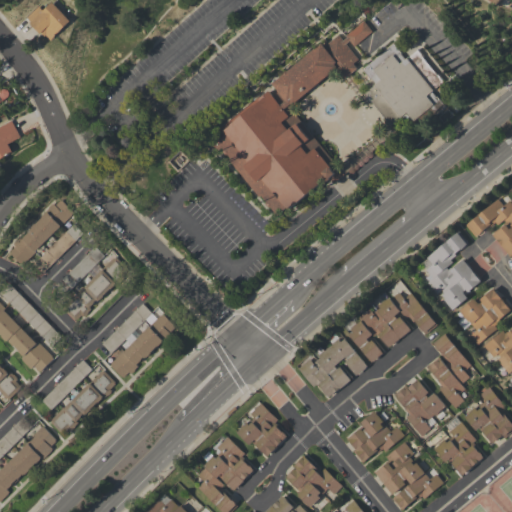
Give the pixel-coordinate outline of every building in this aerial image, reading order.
[(69,20),(55,33),(56,34),(50,39),(46,34),(44,36),(41,32),(40,33),(29,22),(30,21),(26,17),(38,5),(42,10),(51,1),(69,20)] [(371,31),(353,46),(348,40),(345,43),(357,59),(352,63),(356,67),(343,79),(335,69),(289,107),(335,162),(334,162),(344,174),(333,183),(329,178),(325,181),(324,180),(295,204),(295,203),(288,209),(286,206),(276,214),(269,206),(267,208),(263,203),(265,201),(260,195),(259,196),(228,159),(230,158),(226,153),(223,155),(220,151),(222,149),(220,147),(218,148),(216,145),(214,147),(207,138),(228,120),(230,123),(260,98),(259,97),(267,90),(272,95),(277,91),(270,83),(280,75),(279,74),(284,69),(286,70),(319,42),(322,46),(337,34),(342,40),(346,37),(345,35),(363,20),(371,31)] [(422,56),(422,57),(436,74),(437,74),(443,81),(431,91),(435,96),(436,96),(445,106),(436,113),(435,112),(422,123),(422,124),(414,131),(401,115),(389,125),(384,119),(384,118),(369,100),(363,94),(375,83),(370,77),(369,78),(362,69),(393,43),(401,52),(400,53),(405,59),(417,49),(422,56)] [(0,87),(1,89),(3,88),(6,88),(9,92),(8,96),(0,102),(0,87)] [(20,136),(8,143),(12,151),(0,158),(0,126),(11,120),(20,136)] [(503,205),(509,200),(511,203),(511,254),(510,256),(492,235),(494,233),(493,233),(496,231),(503,225),(502,224),(504,221),(503,219),(497,224),(495,222),(489,226),(488,225),(475,236),(465,224),(498,198),(503,205)] [(72,212),(70,213),(71,214),(60,226),(59,226),(34,250),(35,251),(21,265),(9,252),(10,252),(9,251),(14,246),(12,244),(13,243),(13,242),(16,239),(16,240),(20,236),(21,237),(26,233),(27,233),(29,231),(28,229),(29,229),(28,228),(33,223),(33,224),(41,217),(39,215),(50,203),(51,204),(52,203),(54,205),(59,200),(60,200),(61,200),(72,212)] [(83,233),(42,273),(32,264),(73,223),(83,233)] [(468,242),(465,245),(460,249),(460,248),(454,253),(455,255),(450,259),(452,262),(446,267),(448,269),(450,267),(451,269),(463,259),(480,281),(464,294),(467,297),(452,309),(444,299),(445,298),(442,295),(444,293),(441,289),(437,293),(427,282),(432,278),(426,269),(432,264),(426,257),(458,231),(468,242)] [(105,255),(96,264),(101,270),(113,258),(114,258),(116,256),(128,268),(127,269),(128,270),(119,279),(121,281),(117,285),(116,283),(111,288),(103,295),(104,296),(100,300),(99,299),(95,303),(94,302),(89,307),(91,309),(87,312),(88,313),(85,316),(84,315),(83,316),(82,314),(76,321),(62,307),(75,294),(76,295),(94,277),(88,271),(63,296),(57,290),(59,288),(56,284),(95,246),(105,255)] [(61,336),(51,345),(0,293),(0,291),(8,283),(61,336)] [(511,308),(498,320),(499,321),(494,325),(497,328),(477,344),(469,335),(476,330),(470,323),(463,329),(457,321),(461,318),(457,313),(460,311),(459,310),(474,298),(476,301),(493,288),(501,298),(503,297),(511,308)] [(437,324),(425,334),(414,320),(413,321),(409,316),(406,318),(400,311),(397,313),(410,329),(389,347),(379,335),(378,337),(376,334),(373,336),(372,334),(370,336),(373,341),(382,353),(377,356),(378,357),(374,361),(373,360),(371,362),(348,333),(352,330),(350,329),(361,320),(358,317),(369,308),(372,312),(376,309),(378,310),(380,308),(378,305),(388,297),(390,299),(398,292),(403,298),(410,292),(437,324)] [(3,309),(36,342),(38,341),(52,356),(51,356),(53,358),(40,371),(39,370),(39,371),(33,365),(30,368),(21,359),(22,359),(21,358),(23,355),(23,354),(22,355),(8,341),(9,340),(8,339),(7,341),(6,340),(5,340),(1,336),(1,335),(0,334),(0,302),(5,307),(3,309)] [(143,303),(157,318),(161,314),(161,315),(163,313),(176,326),(170,332),(172,334),(165,341),(164,340),(158,346),(158,345),(151,352),(151,353),(147,357),(146,356),(142,360),(142,359),(137,364),(138,366),(135,369),(136,369),(132,373),(132,372),(130,373),(129,372),(124,377),(123,376),(122,377),(110,365),(112,363),(111,362),(123,350),(124,351),(131,344),(126,338),(111,353),(102,343),(143,303)] [(504,332),(507,330),(508,332),(511,328),(511,370),(509,373),(500,363),(501,362),(498,358),(500,356),(497,353),(493,357),(483,345),(502,330),(504,332)] [(365,367),(366,367),(361,371),(361,370),(355,375),(342,359),(338,363),(342,367),(341,368),(350,379),(340,388),(340,387),(328,397),(316,383),(313,386),(298,368),(309,358),(313,363),(320,357),(318,355),(332,344),(328,339),(334,333),(341,341),(344,339),(367,365),(365,367)] [(463,370),(468,377),(460,383),(464,388),(458,394),(463,400),(454,408),(438,388),(441,386),(437,381),(438,380),(427,366),(438,356),(445,364),(447,362),(442,357),(443,356),(432,343),(444,333),(470,365),(463,370)] [(51,409),(42,400),(82,359),(92,369),(51,409)] [(0,363),(3,367),(2,368),(7,373),(9,371),(12,374),(13,374),(16,377),(16,378),(17,379),(15,381),(21,387),(8,399),(6,397),(5,398),(0,393),(0,363)] [(101,371),(103,370),(115,382),(114,382),(115,383),(110,388),(112,390),(111,391),(112,392),(108,395),(107,395),(105,397),(103,396),(102,397),(103,398),(98,402),(84,415),(83,414),(75,421),(78,424),(72,429),(71,430),(69,428),(64,433),(63,432),(62,433),(50,421),(52,419),(52,418),(63,407),(63,408),(65,406),(101,371)] [(445,406),(440,409),(441,410),(435,415),(434,414),(425,422),(430,428),(421,436),(405,416),(408,414),(404,409),(405,408),(393,394),(405,384),(407,387),(417,379),(427,390),(428,389),(431,394),(433,392),(445,406)] [(498,411),(501,415),(503,413),(511,424),(511,430),(504,437),(502,435),(492,443),(478,427),(475,430),(464,417),(474,408),(476,410),(480,407),(478,405),(484,400),(479,394),(488,386),(504,406),(498,411)] [(277,419),(274,422),(277,424),(276,426),(282,432),(283,432),(286,435),(276,446),(277,446),(267,456),(252,441),(249,444),(236,432),(246,422),(249,425),(251,422),(250,421),(254,417),(250,413),(251,412),(249,411),(253,407),(254,409),(260,403),(277,419)] [(382,448),(377,453),(375,451),(362,462),(353,451),(355,448),(347,439),(363,425),(360,422),(374,411),(377,415),(378,414),(384,420),(382,422),(390,431),(396,426),(403,435),(384,451),(382,448)] [(32,426),(0,457),(0,439),(23,416),(32,426)] [(473,442),(475,445),(474,446),(477,450),(477,449),(483,456),(471,466),(472,467),(461,475),(450,461),(448,462),(446,460),(445,462),(434,448),(438,444),(438,443),(443,438),(446,442),(453,436),(448,431),(449,430),(445,425),(455,416),(460,422),(460,421),(475,440),(473,442)] [(56,439),(55,440),(56,441),(51,446),(53,448),(52,449),(53,450),(44,459),(42,457),(41,458),(41,459),(37,463),(36,462),(29,469),(30,470),(25,474),(24,475),(23,474),(7,489),(10,492),(1,501),(1,500),(0,500),(0,470),(28,443),(27,442),(30,439),(29,438),(41,427),(42,427),(43,426),(56,439)] [(244,453),(241,455),(244,458),(242,459),(249,466),(250,465),(253,469),(243,480),(233,490),(219,476),(216,478),(223,485),(221,487),(226,491),(224,493),(230,498),(234,502),(233,503),(236,506),(230,511),(223,511),(197,487),(203,480),(198,475),(205,467),(204,465),(207,462),(202,457),(208,451),(215,457),(217,454),(213,449),(220,442),(221,443),(227,436),(244,453)] [(413,453),(409,457),(414,463),(417,461),(422,467),(420,469),(423,473),(424,472),(429,478),(435,473),(443,483),(424,498),(421,495),(416,500),(415,499),(401,510),(392,498),(410,483),(408,481),(392,494),(375,473),(386,463),(385,462),(388,460),(385,456),(404,441),(413,453)] [(342,485),(333,494),(327,488),(319,497),(325,503),(320,508),(314,503),(310,507),(298,495),(301,492),(286,477),(295,467),(292,465),(302,455),(315,467),(316,466),(321,471),(324,468),(342,485)] [(144,511),(158,498),(159,499),(164,494),(169,499),(170,498),(184,511),(144,511)] [(264,511),(271,505),(272,505),(282,495),(292,505),(293,504),(296,506),(298,504),(306,511),(264,511)] [(363,511),(348,511),(344,507),(353,499),(363,511)]
